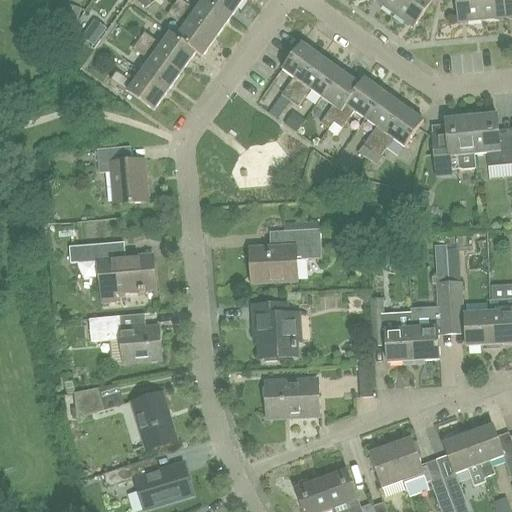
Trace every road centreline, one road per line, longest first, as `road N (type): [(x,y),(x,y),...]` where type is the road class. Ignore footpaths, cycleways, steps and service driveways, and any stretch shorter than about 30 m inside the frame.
road 1 (unclassified): [(241,473),(220,434),(200,355),(185,140),(281,0)]
road 2 (residential): [(511,386),(398,410),(241,473)]
road 3 (residential): [(511,82),(430,85),(295,0)]
